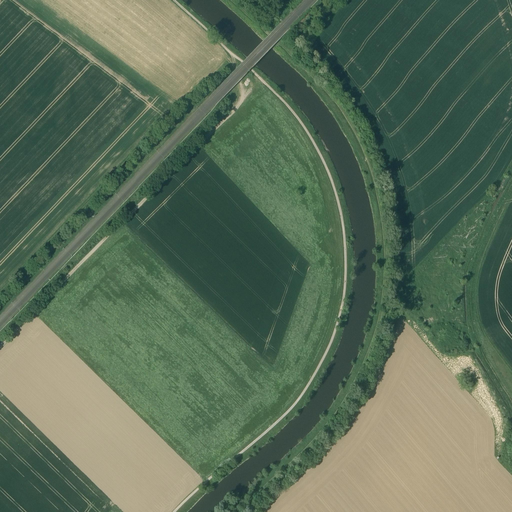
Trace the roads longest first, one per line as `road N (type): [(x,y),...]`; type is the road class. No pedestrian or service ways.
road 1 (track): [(172,0),(265,83),(310,137),(339,204),(345,255),(336,326),(295,403),(173,511)]
road 2 (track): [(237,58),(254,95),(0,352)]
